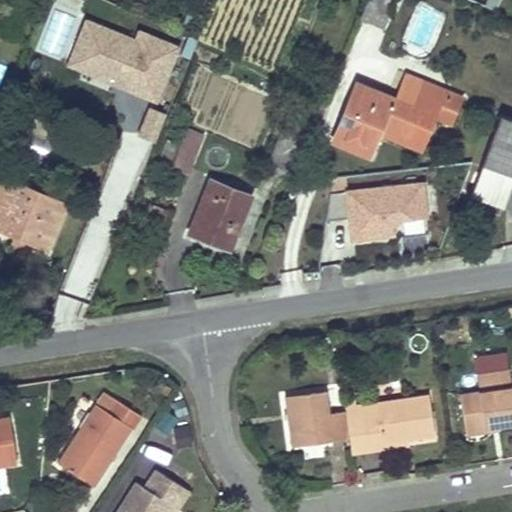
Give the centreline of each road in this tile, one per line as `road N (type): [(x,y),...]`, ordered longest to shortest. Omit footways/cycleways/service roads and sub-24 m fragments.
road 1 (residential): [(511,275),(209,322)]
road 2 (residential): [(209,322),(0,354)]
road 3 (residential): [(272,511),(228,445),(209,322)]
road 4 (residential): [(350,511),(511,483)]
